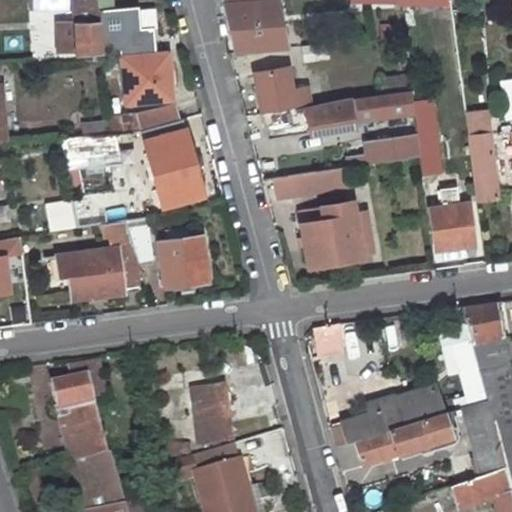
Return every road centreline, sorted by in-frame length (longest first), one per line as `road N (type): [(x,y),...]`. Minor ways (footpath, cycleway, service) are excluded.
road 1 (residential): [(275,310),(194,0)]
road 2 (residential): [(0,345),(275,310)]
road 3 (residential): [(275,310),(511,277)]
road 4 (residential): [(331,511),(275,310)]
